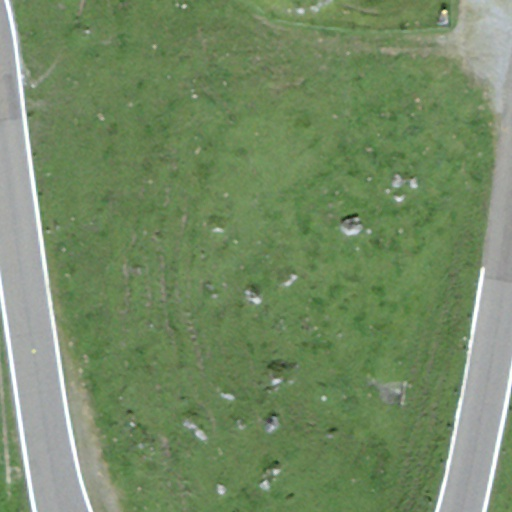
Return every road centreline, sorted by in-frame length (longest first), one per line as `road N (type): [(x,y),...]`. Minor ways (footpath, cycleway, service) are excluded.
road 1 (primary): [(61,511),(0,112)]
road 2 (primary): [(511,238),(462,511)]
